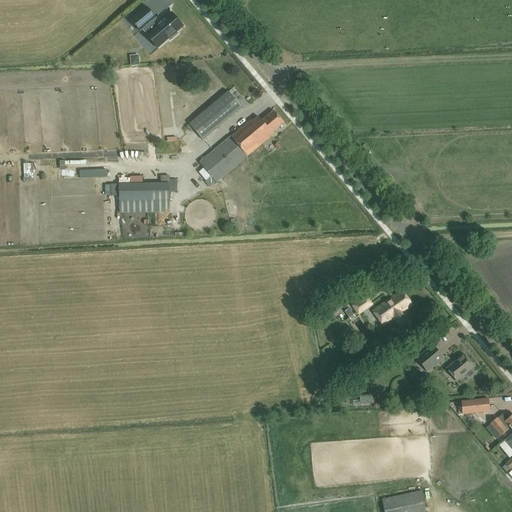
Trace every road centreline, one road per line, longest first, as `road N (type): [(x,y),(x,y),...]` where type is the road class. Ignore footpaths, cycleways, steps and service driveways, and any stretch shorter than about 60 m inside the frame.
road 1 (tertiary): [(511,359),(209,0)]
road 2 (track): [(270,72),(511,55)]
